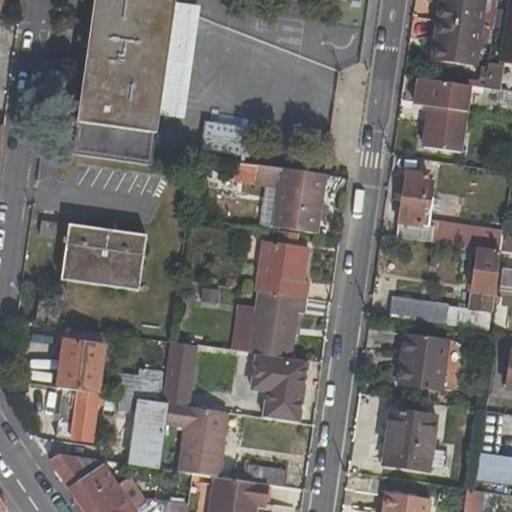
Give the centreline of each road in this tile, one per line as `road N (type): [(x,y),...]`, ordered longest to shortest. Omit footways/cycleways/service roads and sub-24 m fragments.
road 1 (residential): [(396,0),(323,511)]
road 2 (residential): [(0,276),(40,0)]
